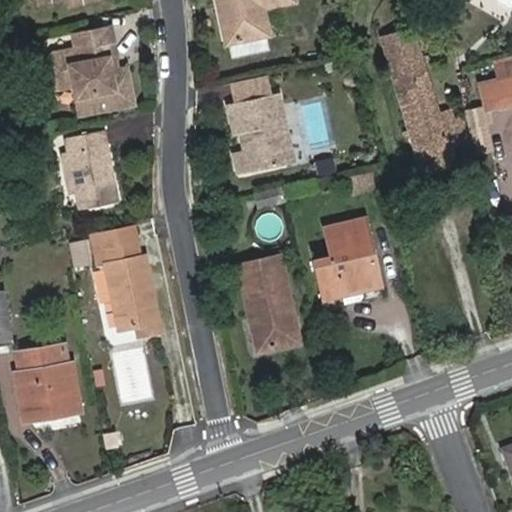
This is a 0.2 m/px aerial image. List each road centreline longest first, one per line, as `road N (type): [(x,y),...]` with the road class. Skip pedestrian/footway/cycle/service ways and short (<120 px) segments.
road 1 (residential): [(230,461),(174,186),(173,0)]
road 2 (tertiary): [(430,392),(230,461)]
road 3 (tertiary): [(230,461),(90,511)]
road 4 (residential): [(430,392),(474,511)]
